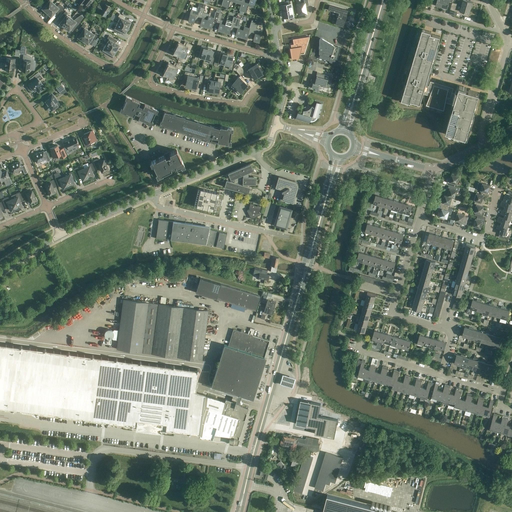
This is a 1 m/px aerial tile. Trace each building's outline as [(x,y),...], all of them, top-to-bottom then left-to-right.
[(44,11),(46,14),(54,4),(50,0),(49,0),(45,0),(44,1),(47,3),(42,9),(44,11)] [(239,11),(242,12),(245,0),(236,0),(235,3),(241,4),(239,11)] [(245,0),(242,12),(246,13),(248,6),(253,8),(255,0),(245,0)] [(297,4),(297,8),(296,8),(297,11),(298,11),(298,15),(300,14),(301,15),(304,15),(304,14),(306,13),(305,7),(308,6),(307,0),(303,0),(304,3),(301,3),(301,2),(297,3),(297,4)] [(443,0),(441,7),(447,9),(449,2),(452,3),(452,0),(443,0)] [(462,1),(461,5),(471,8),(472,2),(465,0),(457,0),(458,0),(462,1)] [(280,3),(283,17),(290,16),(290,17),(294,17),(293,11),(292,11),(290,1),(280,3)] [(57,6),(54,4),(46,14),(48,15),(49,15),(51,17),(56,11),(58,13),(63,7),(59,3),(57,6)] [(99,3),(96,8),(97,8),(100,10),(99,12),(105,16),(107,14),(108,14),(110,11),(109,10),(111,8),(104,4),(103,6),(99,3)] [(343,27),(348,10),(329,5),(327,10),(338,13),(335,24),(343,27)] [(469,14),(471,8),(461,5),(459,11),(469,14)] [(194,20),(197,21),(201,7),(198,6),(196,11),(191,9),(188,21),(193,23),(194,20)] [(200,24),(206,26),(209,14),(204,13),(205,8),(201,7),(197,21),(201,21),(200,24)] [(209,14),(206,26),(211,28),(212,25),(215,26),(220,10),(217,9),(216,12),(216,11),(214,18),(208,16),(209,14)] [(217,29),(223,31),(226,20),(226,21),(221,20),(222,13),(221,13),(222,10),(220,10),(215,26),(218,27),(217,29)] [(61,26),(63,28),(71,18),(67,15),(68,13),(65,11),(61,16),(64,18),(59,24),(62,25),(61,26)] [(120,18),(117,23),(129,28),(130,25),(129,25),(130,22),(124,19),(125,17),(119,14),(118,17),(120,18)] [(74,20),(71,18),(63,28),(66,30),(67,29),(69,31),(73,25),(76,27),(84,17),(81,15),(74,20)] [(230,30),(233,31),(237,18),(233,17),(232,21),(226,20),(223,31),(229,33),(230,30)] [(235,35),(241,36),(244,27),(238,25),(240,19),(237,18),(233,31),(236,32),(235,35)] [(249,28),(244,27),(241,36),(247,38),(247,35),(251,36),(255,20),(252,19),(251,22),(249,28)] [(256,28),(258,24),(259,21),(255,20),(251,36),(254,37),(253,40),(259,41),(262,30),(256,28)] [(84,23),(79,30),(82,32),(78,37),(80,39),(80,40),(82,42),(89,31),(84,28),(86,25),(84,23)] [(127,31),(129,28),(117,23),(116,26),(113,24),(110,29),(117,33),(119,30),(125,33),(126,31),(127,31)] [(432,34),(431,34),(431,32),(422,29),(417,46),(415,45),(414,50),(416,50),(414,58),(412,57),(407,73),(406,77),(408,78),(401,100),(410,103),(411,100),(413,100),(413,101),(420,104),(423,94),(430,96),(426,105),(444,111),(448,89),(434,85),(433,87),(427,86),(440,43),(438,42),(440,36),(433,34),(432,34)] [(94,35),(89,31),(82,42),(85,43),(88,44),(92,38),(94,40),(98,34),(95,33),(94,35)] [(109,39),(106,45),(117,51),(118,48),(117,48),(119,45),(113,42),(114,39),(109,36),(107,38),(109,39)] [(296,59),(297,59),(298,58),(300,51),(304,52),(309,37),(293,39),(293,44),(290,45),(291,48),(290,48),(291,58),(291,59),(292,59),(293,59),(294,59),(294,60),(296,60),(296,59)] [(178,42),(175,48),(185,53),(188,54),(193,46),(185,42),(183,45),(178,42)] [(330,58),(335,59),(338,47),(323,42),(322,48),(319,47),(319,51),(320,51),(318,58),(329,61),(330,58)] [(115,53),(117,51),(106,45),(103,50),(101,49),(99,51),(105,55),(107,52),(113,56),(114,53),(115,53)] [(194,59),(198,60),(198,57),(204,59),(207,48),(201,46),(199,54),(196,53),(194,59)] [(174,52),(173,54),(177,56),(176,59),(184,63),(187,57),(184,56),(185,53),(175,48),(174,51),(174,52)] [(211,57),(213,51),(211,50),(211,49),(207,48),(204,59),(210,60),(209,64),(212,64),(214,58),(211,57)] [(221,52),(219,59),(215,58),(214,65),(217,66),(218,62),(224,64),(227,54),(221,52)] [(230,56),(231,55),(227,54),(224,64),(229,66),(228,69),(232,70),(234,64),(230,63),(232,56),(230,56)] [(29,69),(34,69),(34,68),(34,67),(34,65),(34,64),(34,63),(34,62),(33,61),(33,60),(32,59),(31,58),(30,57),(29,57),(29,56),(28,56),(27,56),(26,55),(24,55),(24,60),(22,60),(21,70),(23,71),(26,72),(26,71),(29,71),(29,69)] [(4,70),(5,70),(6,71),(9,71),(14,71),(15,59),(5,58),(4,70)] [(168,63),(165,68),(175,73),(178,68),(181,70),(183,66),(175,62),(173,65),(168,63)] [(257,64),(252,67),(257,76),(261,74),(261,73),(262,72),(263,71),(261,68),(260,69),(257,64)] [(245,72),(247,71),(252,80),(257,76),(252,67),(249,69),(247,67),(243,70),(240,65),(238,68),(243,74),(245,72)] [(176,80),(175,80),(176,78),(173,77),(175,73),(165,68),(164,72),(163,74),(167,76),(166,79),(174,83),(176,80)] [(187,87),(191,88),(194,74),(185,71),(183,78),(187,79),(185,85),(187,86),(187,87)] [(34,81),(29,84),(34,91),(36,90),(39,93),(43,89),(41,86),(43,85),(39,80),(42,78),(38,73),(31,78),(34,81)] [(309,84),(308,88),(312,89),(313,88),(319,90),(320,85),(328,88),(332,77),(317,73),(315,81),(313,80),(311,81),(310,84),(309,84)] [(194,74),(191,88),(197,89),(199,82),(202,82),(203,76),(200,75),(199,78),(193,77),(194,74)] [(206,91),(212,92),(214,81),(208,80),(209,77),(205,76),(204,83),(207,83),(206,91)] [(239,77),(235,81),(243,89),(246,85),(245,85),(246,83),(239,77)] [(224,79),(220,78),(218,78),(217,81),(214,81),(212,92),(216,92),(218,92),(219,85),(223,86),(224,79)] [(232,84),(230,82),(228,84),(235,90),(234,91),(237,94),(238,92),(239,93),(243,89),(235,81),(232,84)] [(56,88),(59,92),(65,89),(61,84),(56,88)] [(457,94),(448,91),(445,103),(455,106),(453,113),(451,113),(446,131),(455,134),(455,133),(457,134),(457,135),(466,137),(475,106),(473,106),(477,92),(459,87),(457,94)] [(48,105),(46,107),(49,112),(51,110),(52,111),(54,109),(57,106),(55,103),(57,101),(52,93),(48,97),(49,99),(45,101),(48,105)] [(152,119),(155,113),(154,112),(155,109),(144,104),(142,107),(138,106),(140,102),(129,97),(127,101),(126,100),(122,108),(124,108),(122,112),(133,116),(134,115),(136,116),(139,117),(138,118),(138,119),(149,123),(150,120),(152,121),(152,120),(152,119)] [(303,110),(302,114),(297,113),(296,118),(309,122),(309,121),(310,121),(312,121),(313,121),(314,120),(315,119),(316,118),(317,117),(321,104),(316,102),(315,107),(311,106),(310,107),(308,105),(307,106),(306,106),(305,107),(304,107),(305,110),(304,110),(303,110)] [(218,140),(217,142),(228,144),(228,140),(230,141),(231,132),(229,132),(230,128),(220,127),(219,131),(168,114),(168,112),(164,111),(163,115),(160,123),(164,124),(163,126),(171,128),(172,127),(178,129),(177,130),(186,133),(186,131),(192,133),(192,135),(200,137),(200,136),(207,138),(206,139),(207,139),(210,141),(211,139),(216,140),(218,140)] [(86,140),(82,141),(85,148),(91,146),(90,143),(96,140),(92,130),(84,134),(86,140)] [(73,151),(79,148),(78,145),(79,145),(76,138),(65,142),(68,147),(64,149),(67,154),(73,151)] [(52,153),(51,153),(53,158),(59,155),(60,159),(66,156),(63,148),(59,150),(58,145),(50,149),(52,153)] [(165,157),(164,156),(152,161),(154,165),(153,165),(153,166),(156,173),(158,172),(159,175),(171,170),(170,167),(174,165),(176,168),(180,166),(180,165),(183,164),(176,150),(169,153),(170,155),(168,156),(165,157)] [(43,152),(33,156),(37,163),(46,159),(47,162),(50,161),(48,155),(45,156),(43,152)] [(97,159),(93,161),(97,168),(100,167),(102,172),(103,171),(104,172),(108,171),(106,167),(107,167),(106,162),(104,163),(103,160),(98,163),(97,159)] [(19,162),(10,166),(13,173),(22,169),(24,174),(27,173),(24,165),(21,166),(19,162)] [(89,166),(84,169),(88,179),(92,177),(92,176),(93,175),(91,170),(94,169),(92,163),(88,165),(89,166)] [(227,181),(225,187),(246,193),(248,187),(244,186),(244,184),(254,184),(254,177),(248,177),(248,174),(248,172),(252,171),(249,165),(249,164),(229,173),(232,179),(234,178),(234,183),(227,181)] [(77,167),(74,169),(77,176),(80,175),(83,180),(84,179),(84,181),(88,179),(84,169),(79,171),(77,167)] [(0,170),(0,169),(0,181),(4,180),(4,179),(9,177),(6,171),(2,173),(0,170)] [(55,177),(58,185),(59,184),(61,183),(63,188),(65,188),(65,189),(68,188),(69,187),(65,177),(64,177),(62,178),(61,178),(60,175),(59,172),(54,174),(55,177)] [(70,175),(65,177),(69,187),(73,186),(72,184),(74,184),(72,179),(75,177),(72,172),(69,173),(70,175)] [(446,181),(447,182),(446,185),(448,185),(455,187),(455,184),(457,184),(459,176),(451,174),(450,180),(446,179),(446,181)] [(294,181),(278,177),(275,187),(283,189),(284,192),(282,200),(293,203),(297,187),(297,186),(297,185),(297,184),(297,183),(296,183),(296,182),(295,182),(294,181)] [(50,183),(45,185),(48,192),(47,192),(48,196),(54,194),(53,193),(55,192),(52,187),(55,186),(53,180),(50,181),(50,183)] [(478,187),(481,188),(480,191),(481,191),(480,194),(484,195),(488,196),(489,193),(491,194),(492,191),(488,190),(490,185),(482,183),(480,182),(478,183),(479,185),(478,187)] [(449,191),(447,196),(452,198),(454,198),(457,191),(459,191),(460,188),(457,187),(456,187),(455,187),(448,185),(448,188),(446,187),(445,190),(449,191)] [(196,207),(218,212),(223,194),(219,193),(200,188),(196,207)] [(28,190),(22,192),(25,199),(28,197),(30,203),(32,202),(32,203),(37,201),(36,197),(35,197),(32,191),(29,192),(28,190)] [(504,198),(503,201),(507,202),(511,203),(511,204),(511,203),(511,191),(510,195),(505,193),(504,198)] [(16,198),(12,199),(17,210),(21,208),(20,207),(22,206),(20,201),(23,200),(19,192),(14,195),(16,198)] [(475,201),(474,204),(476,204),(482,206),(483,203),(485,203),(486,201),(482,200),(484,195),(480,194),(476,193),(474,200),(475,201)] [(373,204),(379,205),(381,197),(375,195),(373,204)] [(441,202),(440,205),(441,206),(448,208),(448,207),(448,205),(450,205),(452,198),(447,196),(444,195),(443,200),(440,199),(439,202),(441,202)] [(8,197),(3,200),(6,207),(9,206),(11,211),(12,210),(13,211),(17,210),(12,199),(9,201),(8,197)] [(379,205),(385,207),(387,199),(381,197),(379,205)] [(385,207),(391,209),(394,201),(387,199),(385,207)] [(391,209),(391,211),(397,213),(400,202),(394,201),(391,209)] [(504,207),(503,210),(504,210),(511,212),(511,208),(511,204),(511,203),(507,202),(503,201),(502,201),(500,206),(504,207)] [(397,213),(397,211),(403,212),(406,204),(400,202),(397,213)] [(259,211),(261,207),(257,205),(257,206),(254,205),(250,203),(249,208),(249,209),(246,210),(251,219),(254,218),(260,215),(259,211)] [(412,206),(406,204),(403,212),(409,214),(412,206)] [(474,215),(477,216),(483,217),(482,217),(483,215),(485,215),(485,212),(482,212),(484,206),(482,206),(476,204),(474,212),(475,212),(474,215)] [(449,208),(448,207),(448,208),(441,206),(440,208),(438,208),(437,210),(441,211),(439,217),(447,219),(449,211),(448,211),(449,208)] [(291,210),(280,207),(275,225),(285,228),(291,210)] [(504,215),(503,218),(509,220),(511,221),(511,217),(511,212),(504,210),(503,210),(502,209),(500,214),(504,215)] [(457,213),(455,220),(460,222),(459,225),(461,226),(462,224),(465,225),(467,217),(464,216),(465,215),(457,213)] [(485,218),(483,217),(477,216),(476,219),(475,218),(473,226),(481,228),(482,223),(485,224),(486,222),(484,221),(485,218)] [(501,222),(500,225),(508,228),(509,224),(507,224),(509,220),(503,218),(498,217),(497,221),(501,222)] [(156,239),(171,239),(176,222),(158,220),(156,239)] [(171,239),(189,240),(193,224),(176,222),(171,239)] [(189,240),(206,244),(209,229),(198,227),(198,225),(193,224),(189,240)] [(364,232),(371,234),(373,225),(367,224),(364,232)] [(499,234),(506,236),(507,236),(507,233),(506,232),(508,228),(500,225),(498,224),(496,229),(500,231),(499,234)] [(371,234),(377,236),(379,227),(373,225),(371,234)] [(377,236),(383,237),(385,229),(379,227),(377,236)] [(223,248),(226,233),(209,229),(206,244),(223,248)] [(383,237),(389,239),(391,231),(385,229),(383,237)] [(389,239),(395,241),(398,233),(391,231),(389,239)] [(404,234),(398,233),(395,241),(401,243),(404,234)] [(426,242),(433,244),(435,235),(429,233),(426,242)] [(433,244),(439,246),(441,237),(435,235),(433,244)] [(439,246),(445,248),(447,238),(441,237),(439,246)] [(454,240),(447,238),(445,248),(451,249),(454,240)] [(466,245),(464,251),(475,254),(475,252),(474,252),(475,248),(466,245)] [(464,251),(462,257),(472,260),(473,256),(474,257),(475,254),(464,251)] [(356,261),(362,262),(365,254),(359,252),(356,261)] [(362,262),(368,264),(371,256),(365,254),(362,262)] [(368,264),(374,266),(377,257),(371,256),(368,264)] [(374,266),(380,268),(383,259),(377,257),(374,266)] [(462,257),(461,263),(471,266),(472,264),(470,264),(472,260),(462,257)] [(380,268),(387,269),(389,261),(383,259),(380,268)] [(423,263),(422,265),(433,268),(435,262),(426,259),(425,263),(423,263)] [(395,263),(389,261),(387,269),(393,271),(395,263)] [(461,263),(459,269),(468,272),(469,268),(471,269),(471,266),(461,263)] [(423,268),(422,272),(431,274),(433,268),(422,265),(422,268),(423,268)] [(253,274),(259,275),(258,278),(267,280),(269,275),(261,273),(262,269),(255,268),(253,274)] [(459,269),(457,275),(468,279),(468,276),(467,276),(468,272),(459,269)] [(420,275),(419,277),(430,280),(431,274),(422,272),(421,275),(420,275)] [(457,275),(455,282),(464,284),(466,280),(467,281),(468,279),(457,275)] [(200,277),(195,292),(255,310),(260,296),(200,277)] [(420,280),(419,284),(428,287),(428,286),(430,280),(419,277),(418,280),(420,280)] [(455,282),(454,288),(464,291),(465,288),(463,288),(464,284),(455,282)] [(416,287),(415,290),(426,293),(426,292),(429,293),(431,287),(428,286),(428,287),(419,284),(418,288),(416,287)] [(452,294),(456,295),(461,296),(462,293),(464,293),(464,291),(454,288),(452,294)] [(416,292),(415,296),(424,299),(426,293),(415,290),(415,292),(416,292)] [(267,301),(265,306),(274,308),(275,302),(270,300),(272,294),(262,291),(261,295),(267,297),(266,301),(267,301)] [(367,294),(365,300),(373,302),(375,296),(367,294)] [(413,299),(412,302),(422,305),(424,299),(415,296),(414,300),(413,299)] [(472,309),(476,311),(479,300),(477,299),(476,301),(472,300),(470,306),(468,306),(466,313),(471,314),(472,309)] [(208,310),(123,300),(117,349),(202,360),(208,310)] [(365,300),(363,306),(372,308),(373,302),(365,300)] [(476,311),(482,312),(485,303),(481,302),(481,301),(479,300),(476,311)] [(421,311),(422,305),(412,302),(411,304),(413,304),(412,308),(421,311)] [(482,312),(488,314),(491,304),(489,303),(489,304),(485,303),(482,312)] [(488,314),(494,316),(497,307),(493,306),(494,304),(491,304),(488,314)] [(265,317),(266,315),(267,313),(272,314),(274,308),(265,306),(261,305),(261,307),(265,308),(264,312),(262,311),(262,314),(261,316),(265,317)] [(363,306),(362,312),(370,314),(372,308),(363,306)] [(494,316),(500,318),(503,307),(501,306),(501,308),(497,307),(494,316)] [(506,308),(503,307),(500,318),(507,319),(509,310),(505,309),(506,308)] [(362,312),(360,318),(368,320),(370,314),(362,312)] [(360,318),(358,324),(366,326),(368,320),(360,318)] [(358,324),(356,330),(365,333),(366,326),(358,324)] [(70,341),(72,327),(61,325),(59,337),(63,337),(62,341),(70,341)] [(88,335),(87,325),(79,325),(80,343),(85,343),(85,335),(88,335)] [(462,336),(468,338),(471,328),(469,327),(468,329),(465,327),(462,336)] [(468,338),(474,340),(477,331),(473,330),(473,328),(471,328),(468,338)] [(118,340),(119,330),(114,330),(112,331),(112,330),(111,330),(110,330),(110,329),(109,329),(108,329),(107,330),(106,330),(105,331),(105,332),(104,333),(104,334),(104,335),(105,336),(105,337),(106,338),(107,338),(108,339),(109,339),(110,339),(110,338),(111,338),(112,338),(113,339),(118,340)] [(241,330),(240,332),(233,329),(228,346),(224,344),(211,384),(251,397),(269,341),(243,332),(243,330),(241,330)] [(374,342),(377,343),(378,341),(380,333),(374,331),(372,339),(375,340),(374,342)] [(474,340),(480,342),(483,331),(481,331),(481,332),(477,331),(474,340)] [(480,342),(487,343),(489,334),(485,333),(486,332),(483,331),(480,342)] [(384,343),(386,334),(380,333),(378,341),(377,343),(383,345),(384,343)] [(384,343),(390,344),(392,336),(386,334),(384,343)] [(487,343),(493,345),(496,335),(493,334),(493,336),(489,334),(487,343)] [(417,343),(423,345),(426,337),(419,335),(418,338),(416,337),(415,344),(417,344),(417,343)] [(498,335),(496,335),(493,345),(499,347),(502,338),(498,337),(498,335)] [(395,348),(396,346),(398,338),(392,336),(390,344),(390,346),(395,348)] [(423,345),(429,347),(432,338),(426,337),(423,345)] [(396,346),(402,348),(404,340),(398,338),(396,346)] [(438,340),(432,338),(429,347),(435,349),(438,340)] [(402,348),(408,350),(411,341),(404,340),(402,348)] [(444,342),(438,340),(435,349),(441,350),(444,342)] [(195,386),(196,380),(197,380),(197,379),(196,379),(197,371),(199,372),(199,370),(198,370),(198,369),(197,369),(197,371),(189,370),(189,369),(188,369),(188,370),(182,369),(182,368),(181,369),(174,368),(174,366),(173,366),(173,368),(165,367),(165,366),(157,365),(156,365),(149,364),(148,364),(141,363),(141,362),(140,362),(139,363),(132,362),(132,361),(131,361),(131,362),(125,361),(124,360),(124,361),(117,360),(117,359),(116,358),(116,360),(108,359),(108,358),(107,359),(101,358),(101,357),(101,358),(93,357),(93,355),(92,355),(92,357),(84,356),(84,355),(84,356),(78,355),(78,354),(77,354),(77,355),(69,354),(70,352),(68,352),(68,354),(61,353),(61,352),(60,352),(60,353),(54,352),(54,351),(53,351),(53,352),(46,351),(46,349),(44,349),(44,351),(37,350),(37,349),(36,349),(36,350),(30,349),(30,348),(29,348),(29,349),(22,348),(22,346),(21,346),(20,348),(13,347),(13,346),(12,346),(6,346),(6,345),(5,345),(5,346),(0,344),(0,407),(4,408),(4,409),(5,409),(5,408),(13,409),(12,411),(14,411),(14,409),(21,410),(21,411),(22,411),(22,410),(28,411),(28,412),(29,412),(29,411),(36,412),(36,414),(37,414),(38,412),(45,413),(45,414),(46,414),(46,413),(52,414),(52,415),(53,415),(53,414),(60,415),(60,417),(61,417),(61,416),(69,417),(70,417),(76,417),(76,418),(76,417),(84,418),(84,420),(85,420),(85,419),(93,420),(92,420),(93,420),(99,421),(100,421),(108,422),(107,423),(109,423),(109,422),(116,423),(117,424),(117,423),(123,424),(124,424),(131,425),(131,426),(132,426),(133,426),(136,426),(136,430),(145,431),(151,432),(161,433),(161,430),(165,430),(164,431),(166,431),(166,429),(173,430),(173,431),(174,431),(174,430),(180,431),(180,432),(181,432),(181,431),(188,432),(188,434),(190,434),(190,432),(197,433),(197,434),(198,434),(198,433),(199,434),(199,438),(201,438),(212,440),(212,439),(214,440),(228,442),(229,442),(229,441),(231,442),(232,442),(237,443),(239,438),(238,438),(248,408),(247,408),(239,405),(225,401),(195,391),(195,386),(196,387),(196,386),(195,386)] [(454,364),(460,365),(463,355),(461,354),(460,356),(457,355),(454,364)] [(460,365),(464,366),(463,369),(465,370),(466,367),(469,358),(465,357),(465,356),(463,355),(460,365)] [(466,367),(472,369),(475,358),(473,358),(473,359),(469,358),(466,367)] [(472,369),(479,371),(481,362),(477,361),(478,359),(475,358),(472,369)] [(357,376),(363,378),(366,369),(363,368),(365,361),(362,360),(362,361),(358,360),(354,373),(358,374),(357,376)] [(479,371),(485,372),(488,362),(485,361),(485,363),(481,362),(479,371)] [(492,370),(494,365),(490,364),(490,362),(488,362),(485,372),(491,374),(494,374),(495,370),(492,370)] [(363,378),(369,379),(374,363),(371,363),(369,370),(366,369),(363,378)] [(369,379),(375,381),(378,373),(375,372),(377,364),(374,363),(369,379)] [(375,381),(381,383),(386,367),(383,366),(381,373),(378,373),(375,381)] [(381,383),(387,385),(389,376),(386,375),(388,368),(386,367),(381,383)] [(392,377),(389,376),(387,385),(392,386),(393,386),(397,372),(397,370),(394,369),(392,377)] [(392,389),(398,390),(400,382),(397,381),(399,373),(397,372),(393,386),(392,386),(392,389)] [(398,390),(404,392),(408,376),(405,375),(403,383),(400,382),(398,390)] [(404,392),(409,394),(412,385),(409,384),(411,377),(408,376),(404,392)] [(278,386),(292,390),(295,381),(281,377),(278,386)] [(409,394),(415,395),(420,379),(417,378),(415,386),(412,385),(409,394)] [(415,395),(421,397),(424,389),(420,388),(422,380),(420,379),(415,395)] [(431,397),(437,399),(440,391),(437,390),(439,382),(436,381),(431,397)] [(426,389),(424,389),(421,397),(427,399),(431,383),(428,382),(426,389)] [(437,399),(443,401),(448,385),(445,384),(443,392),(440,391),(437,399)] [(443,401),(449,403),(451,394),(448,393),(450,386),(448,385),(443,401)] [(449,403),(448,405),(454,407),(454,404),(458,390),(459,388),(456,387),(454,395),(451,394),(449,403)] [(461,391),(458,390),(454,404),(454,407),(460,408),(462,400),(459,399),(461,391)] [(460,408),(465,410),(470,394),(467,393),(465,401),(462,400),(460,408)] [(465,410),(471,412),(474,403),(471,402),(473,395),(470,394),(465,410)] [(471,412),(477,413),(482,397),(479,397),(477,404),(474,403),(471,412)] [(477,413),(483,415),(485,407),(482,406),(484,398),(482,397),(477,413)] [(320,404),(300,400),(296,424),(315,428),(314,434),(334,438),(338,419),(318,416),(320,404)] [(488,407),(485,407),(483,415),(489,417),(493,401),(491,400),(488,407)] [(326,405),(325,412),(338,414),(338,410),(332,409),(333,406),(326,405)] [(489,429),(495,431),(498,423),(495,422),(497,414),(494,413),(489,429)] [(495,431),(501,433),(506,417),(503,416),(501,424),(498,423),(495,431)] [(501,433),(507,435),(509,426),(506,425),(508,418),(506,417),(501,433)] [(304,449),(310,450),(316,451),(317,450),(318,450),(320,444),(318,444),(319,439),(306,437),(305,439),(282,435),(282,438),(283,438),(283,440),(281,439),(281,440),(297,443),(297,444),(304,445),(304,449)] [(281,444),(290,445),(290,448),(296,449),(296,447),(300,448),(299,450),(301,450),(300,453),(303,454),(304,449),(304,445),(297,444),(297,443),(281,440),(281,444)] [(343,458),(325,452),(314,488),(323,491),(326,483),(329,484),(330,481),(335,483),(343,458)] [(293,457),(291,465),(298,467),(300,459),(293,457)] [(276,464),(281,471),(286,468),(285,466),(281,461),(276,464)] [(392,511),(391,511),(327,495),(322,511),(392,511)]
